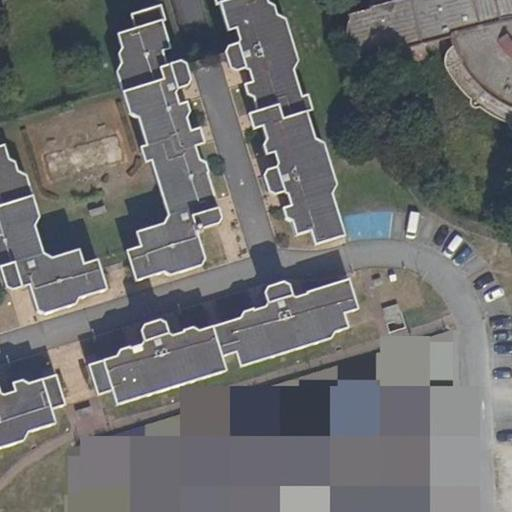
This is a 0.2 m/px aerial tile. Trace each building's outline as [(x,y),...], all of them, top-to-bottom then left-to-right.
[(305,244),(336,234),(296,110),(302,108),(297,92),(291,94),(262,2),(256,0),(203,0),(204,2),(208,1),(217,29),(225,27),(230,42),(217,45),(213,51),(219,67),(225,69),(237,66),(242,80),(234,82),(237,94),(242,96),(246,109),(237,112),(243,128),(251,126),(255,137),(252,143),(256,154),(263,152),(268,164),(256,168),(252,175),(258,191),(266,193),(276,190),(281,203),(273,206),(276,217),(281,219),(285,234),(300,230),(305,244)] [(357,54),(450,31),(455,43),(447,53),(447,61),(457,79),(468,92),(485,106),(504,116),(511,118),(511,0),(397,0),(346,13),(349,15),(345,23),(347,33),(352,45),(358,51),(357,54)] [(196,267),(200,261),(191,233),(212,226),(215,219),(202,174),(203,172),(200,163),(194,162),(191,148),(198,145),(194,129),(185,131),(181,120),(185,114),(181,103),(173,106),(169,92),(181,88),(184,83),(179,67),(173,63),(161,66),(157,52),(165,49),(156,22),(159,21),(154,7),(125,16),(130,30),(111,35),(115,49),(112,56),(141,146),(134,149),(140,164),(146,163),(163,214),(159,224),(130,234),(134,249),(120,253),(131,283),(158,274),(164,277),(196,267)] [(105,287),(96,259),(82,261),(77,248),(50,255),(41,250),(13,160),(6,157),(2,143),(0,143),(0,273),(4,286),(11,289),(27,284),(34,308),(42,313),(75,303),(79,296),(105,287)] [(356,307),(346,277),(290,294),(286,284),(281,281),(267,285),(262,294),(265,302),(243,308),(238,317),(199,329),(191,324),(168,332),(164,323),(154,319),(143,324),(139,332),(140,334),(141,340),(120,346),(115,354),(87,364),(97,393),(111,389),(116,403),(225,369),(220,355),(234,351),(239,365),(330,338),(333,329),(348,326),(343,312),(356,307)] [(455,511),(449,338),(76,451),(71,511),(455,511)] [(64,403),(54,373),(27,381),(20,378),(10,381),(14,390),(0,393),(0,438),(55,421),(50,408),(64,403)]
